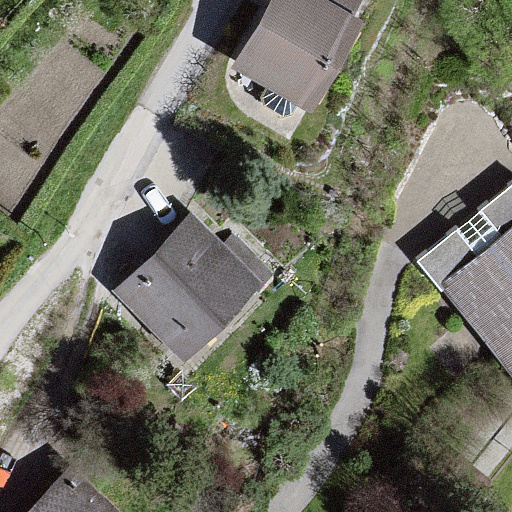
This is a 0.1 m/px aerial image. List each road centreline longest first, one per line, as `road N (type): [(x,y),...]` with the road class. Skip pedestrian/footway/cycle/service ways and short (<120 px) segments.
road 1 (unknown): [(279,511),(359,392),(375,318),(443,147)]
road 2 (residential): [(202,0),(80,215)]
